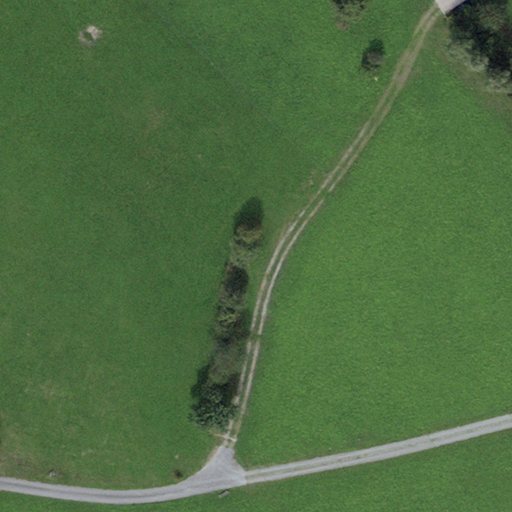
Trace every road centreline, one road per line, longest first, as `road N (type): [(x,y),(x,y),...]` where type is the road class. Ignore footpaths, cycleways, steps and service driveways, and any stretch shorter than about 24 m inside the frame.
road 1 (track): [(217,479),(267,283),(294,228),(449,0)]
road 2 (track): [(0,487),(160,496),(511,424)]
